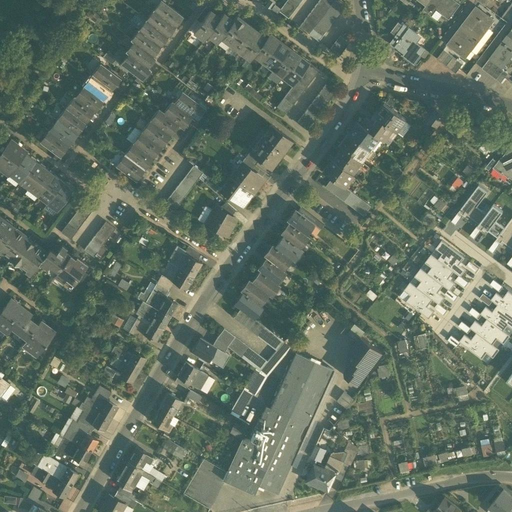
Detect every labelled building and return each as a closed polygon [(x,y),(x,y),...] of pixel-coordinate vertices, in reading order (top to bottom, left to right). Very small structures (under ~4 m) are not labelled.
[(269,0),(268,0),(264,6),(270,11),(275,4),(269,0)] [(295,9),(299,4),(293,0),(287,0),(286,2),(295,9)] [(327,10),(331,6),(323,0),(319,0),(317,3),(327,10)] [(334,0),(334,1),(331,6),(340,13),(345,7),(335,0),(334,0)] [(430,0),(425,7),(423,9),(431,16),(436,9),(440,12),(439,12),(442,14),(448,19),(460,4),(454,0),(430,0)] [(153,10),(155,12),(173,26),(177,21),(178,22),(182,16),(163,1),(159,6),(157,5),(153,10)] [(292,14),(295,9),(286,2),(282,6),(292,14)] [(323,15),(327,10),(317,3),(314,8),(323,15)] [(288,18),(292,14),(282,6),(279,11),(288,18)] [(331,6),(327,10),(337,18),(340,13),(331,6)] [(462,25),(478,37),(486,27),(488,28),(494,20),(476,7),(462,25)] [(320,20),(323,15),(314,8),(310,13),(320,20)] [(438,20),(442,14),(439,12),(440,12),(436,9),(431,16),(438,20)] [(207,35),(209,33),(219,20),(214,16),(215,15),(209,10),(195,30),(199,34),(197,36),(203,41),(207,35)] [(327,10),(323,15),(333,23),(337,18),(327,10)] [(175,27),(173,26),(155,12),(152,16),(150,14),(145,20),(147,21),(166,35),(170,30),(171,31),(175,27)] [(316,25),(320,20),(310,13),(306,18),(316,25)] [(211,38),(217,43),(222,36),(232,23),(227,19),(229,17),(223,14),(220,18),(219,20),(209,33),(213,36),(211,38)] [(323,15),(320,20),(329,27),(333,23),(323,15)] [(230,45),(232,43),(245,25),(241,21),(242,20),(237,16),(233,21),(232,23),(222,36),(226,39),(224,41),(230,45)] [(312,30),(316,25),(306,18),(303,22),(312,30)] [(320,20),(316,25),(326,32),(329,27),(320,20)] [(167,36),(166,35),(147,21),(144,25),(142,24),(138,30),(140,31),(158,45),(162,40),(163,41),(167,36)] [(309,34),(312,30),(303,22),(299,27),(309,34)] [(391,32),(395,35),(397,33),(403,26),(398,22),(391,32)] [(240,53),(242,50),(255,33),(250,29),(251,27),(247,24),(245,25),(232,43),(236,46),(234,48),(240,53)] [(402,36),(409,27),(404,24),(403,26),(397,33),(402,36)] [(316,25),(312,30),(322,37),(326,32),(316,25)] [(465,58),(471,50),(469,48),(478,37),(462,25),(447,44),(465,58)] [(402,56),(414,65),(421,56),(426,49),(416,42),(415,43),(412,40),(417,34),(409,27),(402,36),(394,47),(395,47),(404,54),(402,56)] [(491,31),(488,28),(486,27),(478,37),(483,41),(491,31)] [(312,30),(309,34),(318,42),(322,37),(312,30)] [(160,46),(158,45),(140,31),(137,35),(135,33),(130,39),(133,41),(135,43),(151,55),(155,50),(156,51),(160,46)] [(254,55),(255,53),(265,40),(260,36),(261,34),(256,31),(255,33),(242,50),(245,53),(243,55),(250,60),(254,55)] [(263,63),(265,60),(279,42),(274,38),(275,37),(270,33),(266,38),(265,40),(255,53),(258,56),(257,58),(263,63)] [(402,36),(397,33),(395,35),(390,42),(389,44),(394,48),(395,47),(394,47),(402,36)] [(511,38),(508,35),(507,35),(502,42),(503,42),(499,48),(498,47),(489,59),(494,62),(499,66),(502,68),(509,58),(511,56),(509,55),(511,51),(511,52),(511,38)] [(226,50),(230,45),(224,41),(226,39),(222,36),(217,43),(226,50)] [(337,40),(347,47),(350,43),(340,36),(337,40)] [(483,41),(478,37),(469,48),(471,50),(475,52),(483,41)] [(343,52),(347,47),(337,40),(333,45),(343,52)] [(273,70),(274,68),(288,50),(283,46),(284,44),(280,41),(279,42),(265,60),(268,63),(267,66),(273,70)] [(152,56),(151,55),(135,43),(132,46),(130,45),(125,51),(128,53),(130,54),(146,66),(150,61),(151,63),(155,58),(152,56)] [(230,45),(226,50),(236,58),(240,53),(234,48),(230,45)] [(339,58),(343,52),(333,45),(329,50),(339,58)] [(283,77),(284,75),(298,57),(293,53),(294,52),(289,48),(288,50),(274,68),(278,71),(276,73),(283,77)] [(430,53),(426,49),(421,56),(425,59),(430,53)] [(436,59),(441,63),(448,53),(444,49),(436,59)] [(117,61),(106,52),(102,57),(114,66),(117,61)] [(441,63),(446,66),(453,57),(448,53),(441,63)] [(147,68),(146,66),(130,54),(127,58),(125,56),(120,62),(141,78),(144,73),(147,75),(150,70),(147,68)] [(299,55),(298,57),(284,75),(288,78),(286,80),(293,85),(294,83),(298,78),(302,73),(305,68),(308,65),(303,61),(304,59),(299,55)] [(446,66),(451,70),(458,60),(453,57),(446,66)] [(482,68),(487,72),(494,62),(489,59),(482,68)] [(463,64),(458,60),(451,70),(456,73),(463,64)] [(499,66),(494,62),(487,72),(492,76),(499,66)] [(96,68),(91,75),(110,89),(115,84),(116,84),(120,78),(100,63),(99,64),(102,66),(99,70),(96,68)] [(308,65),(305,68),(315,76),(319,70),(309,63),(308,65)] [(502,68),(499,66),(492,76),(496,79),(504,70),(502,68)] [(305,68),(302,73),(311,80),(315,76),(305,68)] [(277,85),(283,77),(276,73),(273,70),(268,77),(277,85)] [(508,73),(504,70),(496,79),(501,83),(508,73)] [(302,73),(298,78),(308,85),(311,80),(302,73)] [(106,95),(110,89),(91,75),(86,82),(89,84),(85,88),(102,101),(103,101),(107,96),(106,95)] [(115,84),(110,89),(113,91),(122,79),(120,78),(116,84),(115,84)] [(298,78),(294,83),(304,90),(308,85),(298,78)] [(198,86),(189,79),(185,84),(194,91),(198,86)] [(213,86),(207,82),(202,88),(208,92),(213,86)] [(140,84),(133,83),(131,90),(138,92),(140,84)] [(293,85),(291,87),(300,95),(304,90),(294,83),(293,85)] [(326,84),(322,89),(332,96),(335,91),(326,84)] [(97,107),(102,101),(85,88),(83,86),(78,93),(80,95),(77,99),(93,111),(94,112),(98,107),(97,107)] [(291,87),(287,92),(297,99),(300,95),(291,87)] [(107,96),(103,101),(104,102),(113,91),(110,89),(106,95),(107,96)] [(322,89),(319,94),(328,101),(332,96),(322,89)] [(177,98),(173,103),(190,116),(192,117),(195,120),(199,114),(199,115),(204,109),(182,92),(180,90),(177,91),(175,94),(176,96),(177,98)] [(263,97),(256,92),(253,96),(259,101),(263,97)] [(287,92),(284,97),(293,104),(297,99),(287,92)] [(319,94),(315,98),(324,106),(328,101),(319,94)] [(88,117),(93,111),(77,99),(74,97),(69,104),(71,105),(68,110),(84,122),(85,123),(89,118),(88,117)] [(284,97),(280,102),(289,109),(293,104),(284,97)] [(315,98),(311,103),(321,110),(324,106),(315,98)] [(95,113),(104,102),(103,101),(102,101),(97,107),(98,107),(94,112),(95,113)] [(186,122),(190,116),(173,103),(171,102),(166,109),(169,111),(166,115),(178,124),(179,125),(183,128),(186,123),(186,122)] [(286,114),(289,109),(280,102),(276,107),(286,114)] [(311,103),(308,108),(317,115),(321,110),(311,103)] [(375,115),(379,118),(393,129),(397,132),(405,121),(406,120),(384,103),(375,115)] [(80,128),(84,122),(68,110),(65,108),(60,115),(63,116),(59,121),(76,134),(77,134),(81,129),(80,128)] [(308,108),(304,113),(314,120),(317,115),(308,108)] [(172,131),(178,124),(166,115),(163,113),(158,109),(153,116),(156,118),(152,123),(169,135),(170,136),(173,131),(172,131)] [(427,120),(437,128),(445,116),(436,109),(427,120)] [(89,118),(85,123),(86,124),(94,112),(93,111),(88,117),(89,118)] [(304,113),(300,118),(310,125),(314,120),(304,113)] [(109,116),(104,122),(110,126),(114,119),(109,116)] [(184,129),(192,117),(190,116),(186,122),(186,123),(183,128),(184,129)] [(306,130),(310,125),(300,118),(297,122),(306,130)] [(367,118),(362,124),(378,136),(380,138),(384,141),(393,129),(379,118),(375,123),(367,118)] [(71,140),(76,134),(59,121),(57,119),(52,126),(54,128),(51,133),(67,145),(68,146),(72,141),(71,140)] [(164,142),(169,135),(152,123),(150,121),(145,128),(147,130),(144,134),(160,146),(161,147),(165,142),(164,142)] [(358,121),(349,133),(369,148),(378,136),(362,124),(358,121)] [(411,125),(405,121),(397,132),(398,133),(403,136),(411,125)] [(81,129),(77,134),(77,135),(86,124),(85,123),(84,122),(80,128),(81,129)] [(173,131),(170,136),(171,136),(179,125),(178,124),(172,131),(173,131)] [(259,160),(271,170),(293,141),(270,124),(249,153),(259,160)] [(136,139),(141,132),(134,127),(126,138),(133,143),(136,139)] [(389,145),(398,133),(397,132),(393,129),(384,141),(389,145)] [(63,151),(67,145),(51,133),(48,131),(43,138),(45,139),(42,143),(40,142),(39,143),(59,158),(60,157),(59,156),(63,152),(63,151)] [(155,153),(160,146),(144,134),(141,132),(136,139),(139,141),(135,145),(152,158),(153,158),(156,154),(155,153)] [(340,145),(342,147),(362,162),(366,157),(371,150),(369,148),(349,133),(340,145)] [(72,141),(68,146),(69,146),(77,135),(77,134),(76,134),(71,140),(72,141)] [(165,142),(161,147),(162,148),(171,136),(170,136),(169,135),(164,142),(165,142)] [(371,150),(380,138),(378,136),(369,148),(371,150)] [(0,168),(9,175),(10,173),(26,153),(27,151),(11,139),(0,153),(0,168)] [(481,148),(489,152),(492,145),(484,142),(481,148)] [(147,164),(152,158),(135,145),(133,143),(128,150),(130,152),(127,156),(144,169),(148,164),(147,164)] [(60,157),(69,146),(68,146),(67,145),(63,151),(63,152),(59,156),(60,157)] [(508,176),(511,178),(511,145),(507,151),(508,152),(502,159),(501,158),(494,168),(502,174),(503,173),(508,177),(508,176)] [(156,154),(153,158),(153,159),(162,148),(161,147),(160,146),(155,153),(156,154)] [(353,174),(362,162),(342,147),(333,159),(324,171),(333,177),(337,181),(342,185),(346,188),(355,176),(353,174)] [(371,150),(366,157),(371,161),(376,154),(371,150)] [(31,157),(26,153),(10,173),(20,180),(34,162),(30,159),(31,157)] [(249,153),(245,157),(255,165),(259,160),(249,153)] [(139,175),(144,169),(127,156),(124,155),(119,162),(121,164),(119,167),(116,165),(115,167),(135,182),(136,181),(135,180),(139,175)] [(252,170),(255,165),(245,157),(241,162),(252,170)] [(148,164),(144,169),(145,170),(153,159),(153,158),(152,158),(147,164),(148,164)] [(493,158),(485,167),(488,171),(496,161),(493,158)] [(35,160),(34,162),(20,180),(29,187),(43,169),(40,166),(41,164),(35,160)] [(241,162),(230,177),(253,193),(264,179),(256,174),(255,175),(251,172),(252,170),(241,162)] [(192,166),(190,170),(199,178),(202,174),(203,172),(193,165),(192,166)] [(45,167),(43,169),(29,187),(39,195),(53,176),(49,173),(50,172),(45,167)] [(136,181),(145,170),(144,169),(139,175),(135,180),(136,181)] [(190,170),(185,176),(195,183),(199,178),(190,170)] [(10,173),(9,175),(18,183),(20,180),(10,173)] [(54,174),(53,176),(39,195),(48,202),(62,184),(58,181),(59,179),(54,174)] [(15,187),(18,183),(9,175),(6,179),(15,187)] [(185,176),(182,180),(191,188),(195,183),(185,176)] [(203,181),(215,192),(220,187),(207,176),(203,181)] [(243,207),(253,193),(230,177),(221,189),(230,196),(229,197),(240,205),(243,207)] [(325,187),(330,191),(337,181),(333,177),(325,187)] [(456,177),(452,184),(457,187),(462,180),(456,177)] [(20,180),(18,183),(28,190),(29,187),(20,180)] [(182,180),(178,185),(188,192),(191,188),(182,180)] [(330,191),(335,194),(342,185),(337,181),(330,191)] [(64,182),(62,184),(48,202),(47,204),(44,208),(53,215),(56,211),(72,191),(67,187),(69,186),(64,182)] [(178,185),(175,190),(184,197),(188,192),(178,185)] [(335,194),(340,198),(347,188),(346,188),(342,185),(335,194)] [(479,185),(458,212),(463,215),(465,213),(468,215),(479,223),(486,214),(481,210),(477,207),(488,192),(479,185)] [(29,187),(28,190),(37,197),(39,195),(29,187)] [(340,198),(345,201),(352,192),(347,188),(340,198)] [(37,197),(28,190),(25,194),(34,201),(37,197)] [(175,190),(171,195),(181,202),(184,197),(175,190)] [(345,201),(349,205),(357,195),(352,192),(345,201)] [(39,195),(37,197),(47,204),(48,202),(39,195)] [(171,195),(167,200),(177,207),(181,202),(171,195)] [(349,205),(354,209),(361,199),(357,195),(349,205)] [(439,198),(433,204),(439,210),(445,203),(439,198)] [(354,209),(359,212),(366,203),(361,199),(354,209)] [(173,212),(177,207),(167,200),(164,204),(173,212)] [(227,214),(232,217),(236,210),(225,201),(221,208),(222,208),(219,212),(226,216),(227,214)] [(371,206),(366,203),(359,212),(364,216),(371,206)] [(83,204),(79,209),(89,216),(92,211),(83,204)] [(487,229),(488,230),(495,221),(503,211),(493,204),(491,207),(486,214),(479,223),(477,226),(482,229),(484,227),(487,229)] [(486,204),(481,210),(486,214),(491,207),(486,204)] [(222,230),(229,234),(237,219),(232,217),(227,214),(226,216),(219,212),(222,208),(221,208),(216,205),(212,210),(204,224),(208,226),(220,233),(222,230)] [(204,224),(212,210),(205,206),(197,219),(204,224)] [(313,224),(315,225),(315,224),(319,223),(320,222),(301,207),(298,211),(314,223),(313,224)] [(79,209),(75,213),(85,221),(89,216),(79,209)] [(286,220),(289,222),(305,234),(313,224),(314,223),(298,211),(295,209),(286,220)] [(463,215),(458,212),(451,221),(456,225),(463,215)] [(75,213),(72,218),(81,225),(85,221),(75,213)] [(0,248),(15,228),(0,216),(0,217),(0,248)] [(72,218),(68,223),(78,230),(81,225),(72,218)] [(497,237),(496,240),(500,243),(502,241),(505,243),(511,248),(511,218),(505,228),(497,237)] [(106,221),(102,226),(112,233),(115,228),(106,221)] [(505,228),(495,221),(488,230),(497,237),(505,228)] [(280,233),(283,235),(298,247),(307,235),(305,234),(289,222),(280,233)] [(68,223),(65,228),(74,235),(78,230),(68,223)] [(108,238),(112,233),(102,226),(98,231),(108,238)] [(205,231),(217,238),(220,233),(208,226),(205,231)] [(482,229),(477,226),(470,235),(474,239),(482,229)] [(26,237),(15,228),(0,248),(0,251),(2,253),(5,252),(10,256),(10,260),(18,266),(21,265),(27,269),(27,272),(30,274),(39,264),(47,253),(36,244),(33,244),(27,239),(26,237)] [(74,235),(65,228),(61,233),(70,240),(71,240),(74,235)] [(104,243),(108,238),(98,231),(95,235),(104,243)] [(101,248),(104,243),(95,235),(91,240),(101,248)] [(283,235),(275,246),(290,258),(294,261),(303,250),(298,247),(283,235)] [(148,241),(141,237),(138,242),(145,246),(148,241)] [(97,252),(101,248),(91,240),(87,245),(97,252)] [(459,275),(460,277),(466,269),(461,266),(459,264),(461,262),(464,258),(441,240),(435,248),(442,253),(438,259),(454,272),(459,275)] [(493,253),(500,243),(496,240),(488,249),(493,253)] [(49,249),(47,253),(39,264),(46,269),(47,267),(56,274),(70,255),(65,251),(67,249),(62,245),(55,254),(49,249)] [(93,257),(97,252),(87,245),(84,250),(93,257)] [(264,256),(266,257),(281,269),(290,258),(275,246),(272,245),(264,256)] [(188,255),(195,259),(199,252),(188,246),(184,253),(188,256),(188,255)] [(435,248),(431,254),(438,259),(442,253),(435,248)] [(171,264),(180,269),(180,268),(188,256),(184,253),(177,249),(169,262),(171,264)] [(427,273),(443,285),(448,289),(450,290),(455,283),(450,280),(449,278),(450,276),(454,272),(438,259),(431,254),(425,262),(431,267),(427,273)] [(79,262),(70,255),(56,274),(54,277),(70,289),(88,266),(80,260),(79,262)] [(188,256),(180,268),(194,276),(202,263),(195,259),(188,255),(188,256)] [(258,269),(260,270),(275,282),(284,271),(281,269),(266,257),(258,269)] [(149,265),(157,270),(160,264),(152,260),(149,265)] [(469,261),(466,266),(475,273),(479,269),(469,261)] [(109,274),(113,276),(120,264),(116,262),(109,274)] [(425,262),(421,268),(427,273),(431,267),(425,262)] [(180,269),(171,264),(164,276),(172,281),(180,269)] [(186,289),(194,276),(180,268),(180,269),(172,281),(173,281),(186,289)] [(416,287),(433,299),(438,303),(439,304),(445,297),(440,294),(438,292),(440,290),(443,285),(427,273),(421,268),(414,276),(421,281),(417,287),(416,287)] [(260,270),(251,281),(267,293),(269,295),(278,284),(275,282),(260,270)] [(157,284),(167,291),(168,290),(173,281),(172,281),(164,276),(161,275),(156,284),(157,284)] [(460,277),(459,275),(455,280),(465,287),(468,283),(460,277)] [(414,276),(410,282),(417,287),(421,281),(414,276)] [(130,284),(121,278),(117,285),(126,290),(130,284)] [(240,291),(243,292),(258,304),(267,293),(251,281),(249,279),(240,291)] [(499,291),(503,287),(493,280),(490,284),(499,291)] [(145,289),(151,293),(156,285),(150,282),(145,289)] [(416,287),(417,287),(410,282),(404,290),(410,295),(406,301),(419,312),(419,311),(422,313),(421,313),(429,318),(434,311),(429,308),(427,306),(429,304),(433,299),(416,287)] [(146,302),(158,310),(166,297),(167,298),(170,292),(168,290),(167,291),(157,284),(156,285),(151,293),(146,302)] [(151,293),(145,289),(143,293),(140,291),(137,297),(142,301),(146,302),(151,293)] [(458,297),(450,290),(448,289),(445,294),(454,301),(458,297)] [(410,295),(404,290),(399,296),(406,301),(410,295)] [(492,301),(497,305),(511,315),(511,293),(508,291),(505,295),(503,297),(501,296),(496,292),(491,300),(492,301)] [(261,306),(258,304),(243,292),(234,303),(241,308),(245,312),(250,316),(252,317),(261,306)] [(489,306),(492,301),(491,300),(483,293),(479,298),(489,306)] [(178,304),(167,298),(166,297),(158,310),(170,317),(178,304)] [(0,312),(11,298),(10,298),(0,310),(0,312)] [(18,332),(27,338),(37,325),(28,318),(28,317),(31,313),(20,305),(11,298),(0,312),(0,328),(6,333),(12,325),(17,329),(16,330),(18,332)] [(139,315),(151,322),(158,310),(146,302),(142,301),(137,311),(140,313),(139,315)] [(439,304),(438,303),(434,308),(444,315),(447,311),(439,304)] [(482,315),(487,319),(503,331),(503,330),(507,325),(511,328),(511,315),(497,305),(494,309),(492,311),(490,310),(485,306),(480,313),(482,315)] [(478,319),(482,315),(480,313),(472,307),(469,312),(478,319)] [(233,318),(238,322),(245,312),(241,308),(233,318)] [(170,317),(158,310),(151,322),(163,329),(171,317),(170,317)] [(238,322),(243,325),(250,316),(245,312),(238,322)] [(113,314),(109,321),(119,327),(123,320),(113,314)] [(122,328),(129,332),(132,327),(137,319),(130,315),(122,328)] [(139,315),(137,319),(148,326),(151,322),(139,315)] [(243,325),(248,329),(255,319),(252,317),(250,316),(243,325)] [(156,342),(163,329),(151,322),(148,326),(137,319),(132,327),(149,337),(156,342)] [(248,329),(252,332),(260,323),(255,319),(248,329)] [(471,329),(476,332),(492,345),(493,344),(497,339),(503,344),(510,335),(503,330),(503,331),(487,319),(483,323),(482,325),(480,324),(475,320),(470,327),(471,329)] [(40,321),(37,325),(27,338),(22,345),(37,356),(55,332),(40,321)] [(468,333),(471,329),(470,327),(462,321),(458,326),(468,333)] [(252,332),(257,336),(264,326),(260,323),(252,332)] [(346,334),(356,342),(361,336),(365,331),(355,323),(346,334)] [(503,330),(510,335),(511,332),(511,328),(507,325),(503,330)] [(257,336),(262,340),(269,330),(264,326),(257,336)] [(129,332),(137,337),(146,342),(149,337),(132,327),(129,332)] [(216,338),(222,342),(230,333),(224,328),(216,338)] [(262,340),(267,343),(274,334),(269,330),(262,340)] [(499,349),(493,344),(492,345),(476,332),(473,337),(471,339),(469,338),(464,334),(459,341),(461,343),(466,347),(469,348),(468,349),(482,359),(486,353),(493,358),(499,349)] [(222,342),(227,346),(234,336),(230,333),(222,342)] [(267,343),(272,347),(279,337),(274,334),(267,343)] [(420,347),(427,346),(425,335),(418,336),(420,347)] [(457,347),(461,343),(459,341),(451,335),(447,340),(457,347)] [(239,340),(234,336),(227,346),(228,347),(232,350),(239,340)] [(347,377),(356,385),(381,352),(361,336),(356,342),(350,351),(350,357),(348,361),(349,367),(346,371),(347,377)] [(142,348),(146,342),(137,337),(133,343),(142,348)] [(284,341),(279,337),(272,347),(276,351),(284,341)] [(199,356),(202,358),(207,361),(208,359),(215,347),(212,345),(200,338),(192,352),(199,356)] [(224,352),(228,347),(227,346),(222,342),(216,338),(212,345),(215,347),(224,352)] [(66,339),(61,348),(66,351),(71,342),(66,339)] [(397,340),(398,351),(407,350),(406,339),(397,340)] [(244,344),(239,340),(232,350),(236,353),(244,344)] [(260,370),(267,376),(283,356),(290,346),(284,341),(276,351),(267,361),(260,370)] [(249,347),(244,344),(236,353),(241,357),(249,347)] [(103,349),(95,345),(90,353),(98,358),(103,349)] [(115,356),(119,349),(114,346),(110,353),(115,356)] [(224,352),(215,347),(208,359),(217,364),(224,352)] [(254,351),(249,347),(241,357),(246,361),(254,351)] [(119,349),(115,356),(122,360),(126,353),(119,349)] [(258,354),(254,351),(246,361),(251,364),(258,354)] [(132,357),(127,364),(139,371),(146,359),(138,354),(135,352),(134,352),(132,357)] [(230,355),(224,352),(217,364),(222,367),(230,355)] [(132,357),(126,353),(122,360),(127,364),(132,357)] [(486,353),(482,359),(488,364),(493,358),(486,353)] [(295,354),(270,409),(259,433),(253,431),(252,430),(249,439),(246,444),(253,448),(251,453),(238,447),(227,471),(258,485),(272,454),(291,463),(333,370),(295,354)] [(263,358),(258,354),(251,364),(255,368),(263,358)] [(53,355),(48,364),(57,369),(61,361),(53,355)] [(117,367),(122,360),(115,356),(110,363),(117,367)] [(255,368),(259,371),(260,370),(267,361),(263,358),(255,368)] [(117,367),(123,371),(127,364),(122,360),(117,367)] [(178,376),(190,383),(198,369),(186,362),(177,376),(178,376)] [(389,374),(387,363),(377,365),(379,376),(389,374)] [(139,371),(127,364),(123,371),(121,375),(132,382),(139,371)] [(104,372),(112,377),(116,371),(107,366),(104,372)] [(255,368),(243,389),(252,394),(255,396),(260,388),(267,376),(260,370),(259,371),(255,368)] [(207,375),(198,369),(190,383),(199,389),(207,375)] [(61,375),(57,383),(65,387),(69,380),(61,375)] [(215,379),(207,375),(199,389),(206,393),(215,379)] [(175,381),(187,388),(190,383),(178,376),(175,381)] [(10,384),(0,377),(0,395),(0,396),(10,384)] [(10,384),(0,396),(5,400),(14,388),(10,384)] [(97,391),(108,397),(111,392),(100,385),(97,391)] [(466,385),(455,387),(457,396),(468,394),(466,385)] [(67,387),(64,392),(75,398),(77,393),(67,387)] [(252,394),(243,389),(229,413),(238,418),(252,394)] [(186,396),(198,402),(201,397),(190,390),(186,396)] [(92,399),(88,406),(111,419),(118,407),(106,400),(108,397),(97,391),(92,399)] [(336,401),(346,408),(353,399),(344,391),(336,401)] [(70,400),(72,397),(66,393),(62,400),(68,404),(70,400)] [(168,393),(160,408),(173,415),(182,401),(168,393)] [(87,396),(83,403),(88,405),(88,406),(92,399),(87,396)] [(75,398),(74,398),(72,401),(72,402),(76,405),(80,407),(83,402),(75,398)] [(34,399),(28,410),(32,413),(39,402),(34,399)] [(80,407),(76,405),(69,417),(76,421),(78,422),(81,417),(88,405),(83,403),(83,402),(80,407)] [(111,419),(88,406),(88,405),(81,417),(92,424),(104,431),(111,419)] [(48,406),(45,412),(51,415),(54,409),(48,406)] [(258,419),(253,431),(259,433),(270,409),(265,407),(259,420),(258,419)] [(168,424),(173,415),(160,408),(151,423),(169,433),(173,426),(168,424)] [(178,419),(173,415),(168,424),(173,426),(173,427),(178,419)] [(66,438),(76,421),(69,417),(59,433),(61,435),(66,438)] [(78,422),(89,429),(92,424),(81,417),(78,422)] [(22,418),(17,427),(23,430),(28,421),(22,418)] [(76,421),(72,427),(83,433),(84,432),(86,434),(89,429),(78,422),(76,421)] [(236,437),(241,440),(249,424),(243,421),(240,427),(236,437)] [(229,433),(236,437),(240,427),(234,424),(229,433)] [(79,445),(86,434),(84,432),(83,433),(72,427),(66,438),(68,439),(79,445)] [(54,446),(61,435),(59,433),(56,432),(49,443),(54,446)] [(86,434),(79,445),(91,452),(98,441),(86,434)] [(7,435),(1,445),(5,447),(10,438),(11,437),(7,435)] [(61,435),(54,446),(58,448),(61,450),(68,439),(66,438),(61,435)] [(493,438),(496,451),(504,450),(502,437),(493,438)] [(10,438),(5,447),(12,451),(17,443),(10,438)] [(72,457),(79,445),(68,439),(61,450),(69,455),(72,457)] [(241,440),(238,447),(251,453),(253,448),(246,444),(249,439),(241,440)] [(163,449),(181,459),(186,451),(168,440),(163,449)] [(331,453),(329,457),(342,462),(351,443),(349,441),(344,451),(331,453)] [(351,443),(342,462),(344,463),(350,465),(358,449),(351,443)] [(491,444),(481,445),(482,456),(491,455),(491,444)] [(84,464),(91,452),(79,445),(72,457),(84,464)] [(315,445),(309,457),(320,462),(326,449),(315,445)] [(472,445),(438,453),(439,461),(474,453),(472,445)] [(55,454),(66,460),(69,455),(61,450),(58,448),(55,454)] [(128,462),(141,469),(145,461),(149,463),(152,457),(136,448),(128,462)] [(31,462),(37,466),(44,454),(38,451),(31,462)] [(51,474),(59,479),(66,467),(44,454),(37,466),(44,470),(51,474)] [(258,485),(277,494),(291,463),(272,454),(258,485)] [(434,454),(424,456),(425,465),(436,463),(434,454)] [(329,457),(323,470),(334,475),(338,477),(344,463),(342,462),(329,457)] [(369,468),(369,459),(355,460),(355,469),(369,468)] [(408,460),(398,461),(400,472),(409,471),(408,460)] [(152,465),(149,463),(145,461),(141,469),(143,470),(148,473),(150,468),(152,465)] [(138,479),(140,474),(143,470),(141,469),(128,462),(116,483),(120,485),(130,491),(131,491),(134,484),(136,483),(139,479),(138,479)] [(338,477),(343,479),(350,465),(344,463),(338,477)] [(44,470),(37,466),(32,474),(39,478),(44,470)] [(327,491),(334,475),(323,470),(314,466),(307,482),(327,491)] [(78,474),(66,467),(59,479),(55,487),(53,490),(65,497),(72,486),(78,474)] [(148,473),(156,478),(161,481),(164,476),(150,468),(148,473)] [(19,469),(15,476),(25,481),(28,475),(19,469)] [(39,478),(46,482),(51,474),(44,470),(39,478)] [(148,473),(143,470),(140,474),(147,478),(146,481),(148,481),(150,483),(151,480),(153,482),(156,478),(148,473)] [(254,495),(258,485),(227,471),(223,481),(254,495)] [(59,479),(51,474),(46,482),(55,487),(59,479)] [(143,489),(148,481),(146,481),(147,478),(140,474),(138,479),(139,479),(136,483),(134,484),(143,489)] [(157,488),(161,481),(156,478),(153,482),(152,484),(157,488)] [(120,485),(117,490),(128,496),(130,491),(120,485)] [(33,486),(26,498),(39,500),(43,492),(33,486)] [(131,498),(128,496),(117,490),(113,497),(119,500),(125,504),(127,505),(131,498)] [(511,496),(503,490),(489,507),(491,508),(495,511),(505,511),(509,508),(511,504),(511,496)] [(131,498),(135,500),(138,495),(131,491),(130,491),(128,496),(131,498)] [(99,511),(100,511),(119,511),(120,510),(121,511),(125,504),(108,494),(99,511)] [(135,500),(137,502),(142,505),(146,498),(138,494),(138,495),(135,500)] [(16,497),(4,496),(3,502),(15,504),(16,497)] [(17,507),(23,508),(26,498),(20,497),(17,507)] [(433,511),(459,511),(461,510),(444,497),(433,511)] [(39,507),(46,511),(50,505),(43,500),(39,500),(26,498),(23,508),(23,509),(31,511),(33,506),(39,507)] [(135,500),(131,498),(127,505),(133,508),(137,502),(135,500)]
